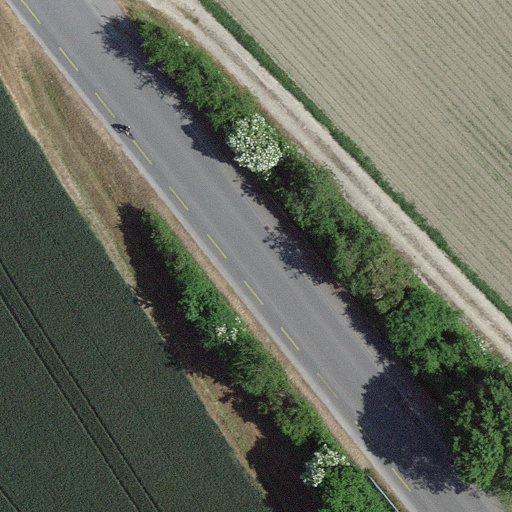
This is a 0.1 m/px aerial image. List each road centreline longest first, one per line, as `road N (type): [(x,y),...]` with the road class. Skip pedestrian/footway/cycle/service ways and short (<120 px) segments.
road 1 (unclassified): [(452,511),(46,0)]
road 2 (track): [(511,350),(164,0)]
